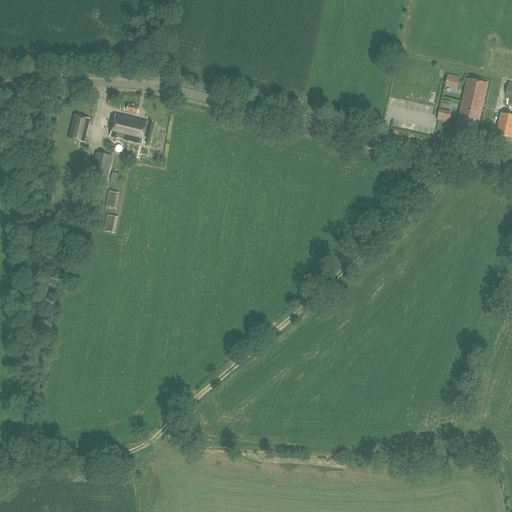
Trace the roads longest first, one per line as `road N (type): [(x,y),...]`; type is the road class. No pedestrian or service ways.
road 1 (track): [(446,157),(322,290),(146,443),(103,456),(31,457),(0,472)]
road 2 (unclassified): [(511,171),(187,94),(114,83),(0,85)]
